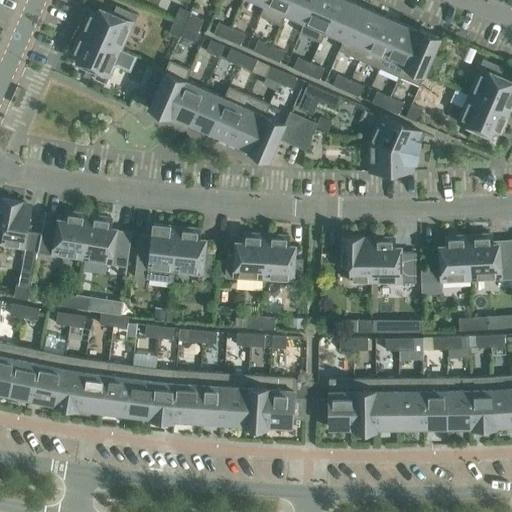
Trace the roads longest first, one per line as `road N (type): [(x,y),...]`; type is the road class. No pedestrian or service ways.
road 1 (residential): [(511,199),(210,196),(0,171)]
road 2 (tertiary): [(308,494),(81,472)]
road 3 (tertiary): [(511,489),(308,494)]
